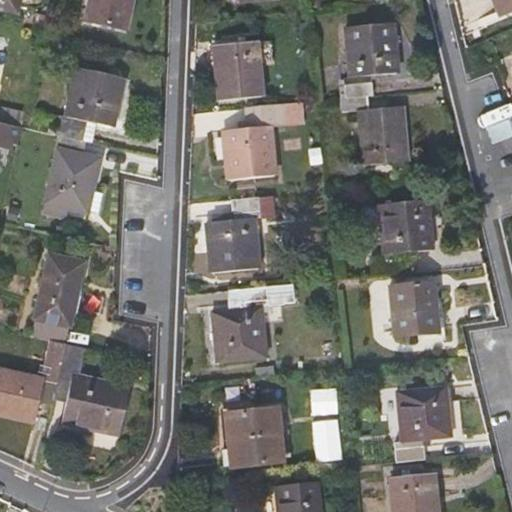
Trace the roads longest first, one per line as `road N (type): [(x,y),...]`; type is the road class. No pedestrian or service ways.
road 1 (residential): [(72,507),(123,486),(155,451),(160,431),(179,0)]
road 2 (residential): [(437,0),(511,307)]
